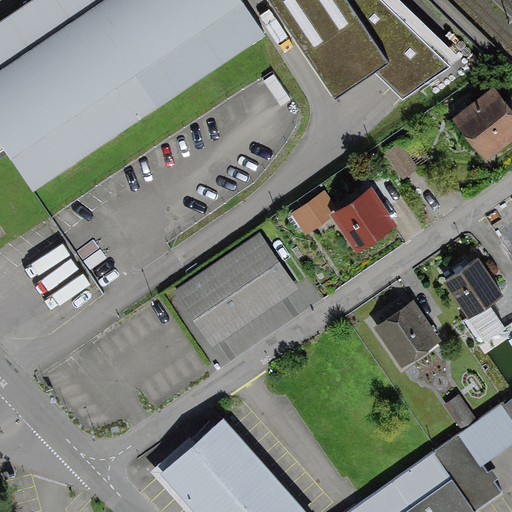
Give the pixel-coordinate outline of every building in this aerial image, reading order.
[(0,149),(5,147),(31,186),(265,31),(243,0),(28,0),(0,19),(0,149)] [(274,0),(337,93),(374,68),(402,98),(447,66),(380,0),(274,0)] [(511,102),(495,80),(456,111),(487,151),(511,131),(511,102)] [(401,144),(385,156),(401,179),(418,168),(401,144)] [(397,229),(372,191),(334,216),(359,254),(397,229)] [(338,210),(326,192),(292,215),(304,234),(338,210)] [(297,284),(261,231),(179,287),(215,340),(297,284)] [(69,326),(105,302),(69,248),(33,272),(69,326)] [(460,270),(444,282),(470,317),(503,294),(477,258),(460,270)] [(440,341),(414,301),(400,311),(376,327),(402,366),(440,341)] [(444,401),(463,427),(477,416),(458,391),(444,401)] [(511,396),(505,401),(503,398),(477,416),(463,427),(433,448),(475,507),(501,489),(480,459),(511,436),(511,396)] [(312,511),(227,414),(160,469),(196,511),(312,511)] [(478,511),(475,507),(433,448),(343,511),(478,511)]
